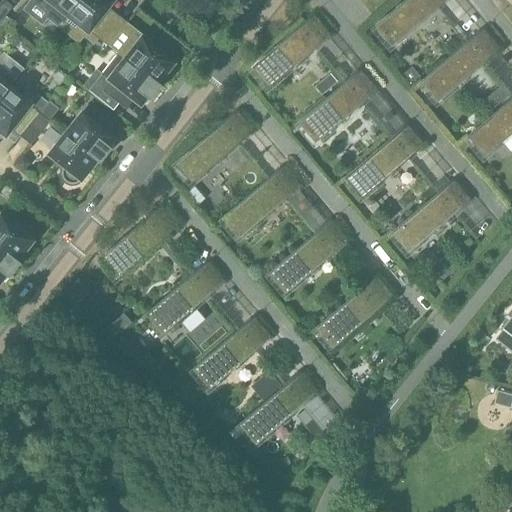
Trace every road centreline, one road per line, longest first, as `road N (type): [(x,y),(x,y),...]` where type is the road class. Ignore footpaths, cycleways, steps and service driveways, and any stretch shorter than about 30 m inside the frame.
road 1 (residential): [(141,158),(348,398)]
road 2 (residential): [(220,56),(419,297)]
road 3 (residential): [(322,0),(500,210)]
road 4 (residential): [(375,429),(511,256)]
road 5 (residential): [(0,343),(85,231)]
road 6 (residential): [(141,158),(220,56)]
